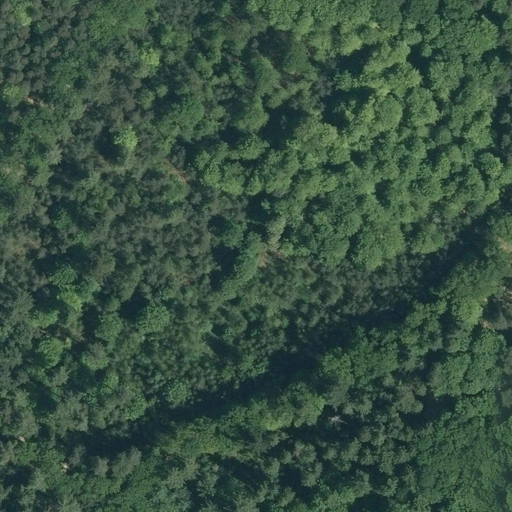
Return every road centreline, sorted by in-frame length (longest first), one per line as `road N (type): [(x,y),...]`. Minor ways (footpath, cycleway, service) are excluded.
road 1 (track): [(511,230),(383,345),(109,487)]
road 2 (track): [(436,511),(435,394),(444,356),(504,239)]
road 3 (track): [(134,0),(78,69),(0,194)]
road 4 (track): [(164,511),(0,425)]
